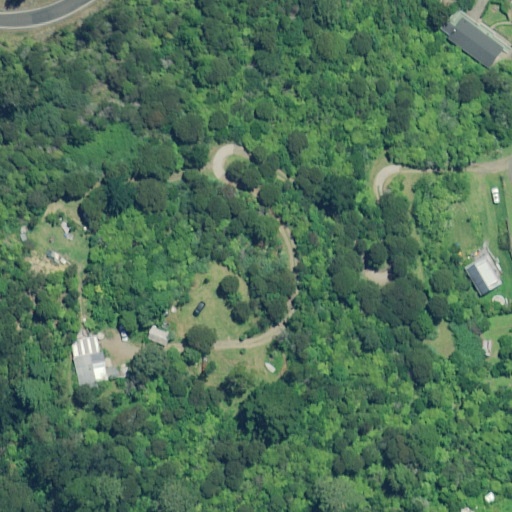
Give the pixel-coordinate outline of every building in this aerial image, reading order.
[(509,44),(459,10),(443,33),(493,68),(509,44)] [(495,260),(489,248),(475,256),(478,262),(468,267),(484,295),(503,285),(491,262),(495,260)] [(507,305),(502,295),(492,299),(496,309),(507,305)] [(173,332),(154,325),(148,339),(168,346),(173,332)] [(107,369),(99,334),(72,341),(84,391),(101,387),(100,383),(121,378),(118,367),(107,369)] [(483,356),(499,357),(500,343),(492,343),(492,340),(484,340),(483,356)] [(494,488),(483,492),(487,505),(498,501),(494,488)]
